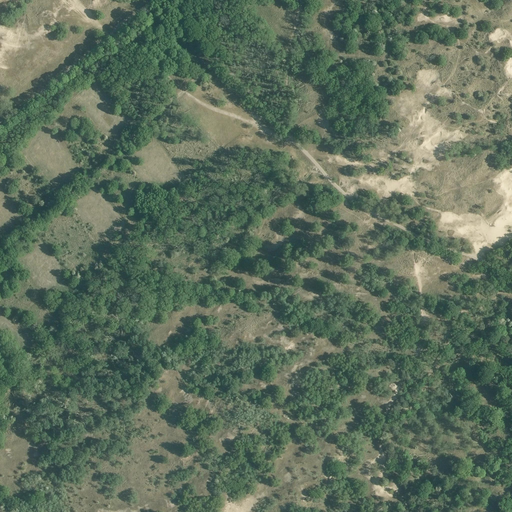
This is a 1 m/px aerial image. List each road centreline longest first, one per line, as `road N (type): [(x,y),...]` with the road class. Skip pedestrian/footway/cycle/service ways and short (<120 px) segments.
road 1 (track): [(511,278),(343,193),(218,56)]
road 2 (track): [(0,257),(218,56)]
road 3 (unknown): [(159,0),(0,127)]
